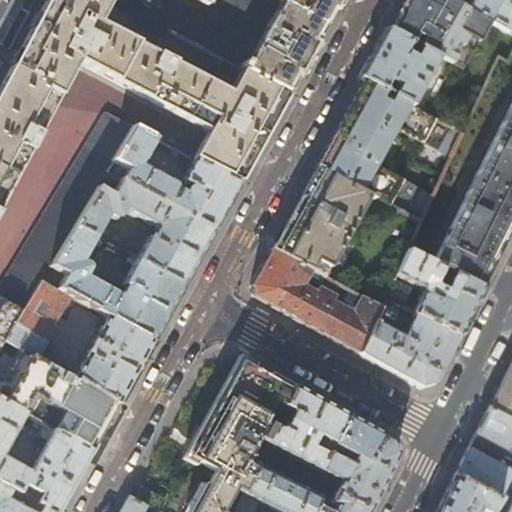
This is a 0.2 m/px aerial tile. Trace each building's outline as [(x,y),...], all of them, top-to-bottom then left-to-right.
[(193,159),(238,184),(259,145),(287,94),(240,68),(228,93),(96,22),(107,0),(45,0),(41,10),(3,81),(0,86),(0,203),(75,60),(206,131),(191,158),(193,159)] [(339,0),(281,0),(246,64),(243,62),(239,68),(240,68),(287,94),(339,0)] [(449,1),(448,0),(408,0),(404,8),(391,31),(391,32),(439,59),(450,65),(439,86),(434,95),(429,105),(424,114),(461,134),(497,56),(504,63),(511,48),(511,35),(509,34),(467,11),(449,1)] [(511,26),(511,0),(473,0),(467,11),(509,34),(511,26)] [(213,9),(193,42),(203,48),(223,14),(213,9)] [(439,59),(391,32),(386,29),(371,57),(359,78),(363,80),(407,104),(412,107),(439,59)] [(212,64),(228,72),(232,64),(217,55),(212,64)] [(360,192),(407,104),(363,80),(363,81),(338,126),(315,168),(360,192)] [(434,95),(439,86),(435,84),(430,93),(434,95)] [(511,225),(511,100),(431,263),(441,268),(452,274),(480,289),(503,244),(511,225)] [(424,114),(429,105),(425,103),(421,112),(424,114)] [(106,174),(133,127),(133,125),(106,111),(0,287),(0,299),(22,312),(41,282),(50,267),(73,229),(97,189),(106,174)] [(155,139),(133,127),(106,174),(119,182),(209,236),(226,206),(238,184),(193,159),(178,186),(140,167),(155,139)] [(388,207),(418,224),(453,148),(424,134),(388,207)] [(360,192),(315,168),(289,215),(271,249),(324,279),(368,197),(360,192)] [(111,197),(97,189),(73,229),(99,243),(103,236),(97,233),(106,217),(112,220),(114,220),(116,219),(118,218),(119,216),(119,215),(122,210),(148,224),(149,225),(151,226),(153,226),(153,225),(155,232),(151,239),(148,237),(138,255),(131,251),(127,258),(181,287),(195,263),(209,236),(119,182),(111,197)] [(96,249),(99,243),(73,229),(50,267),(63,275),(56,290),(63,295),(105,317),(151,342),(163,320),(181,287),(127,258),(124,265),(131,268),(122,285),(125,287),(122,294),(118,296),(84,278),(87,272),(88,272),(88,270),(88,269),(88,267),(87,266),(86,265),(85,264),(81,262),(90,246),(96,249)] [(324,279),(271,249),(261,266),(249,287),(252,297),(320,334),(358,355),(378,310),(324,279)] [(436,279),(441,268),(431,263),(406,250),(382,300),(456,337),(465,319),(480,289),(452,274),(443,291),(439,288),(442,283),(436,279)] [(56,290),(41,282),(22,312),(3,343),(29,357),(36,360),(53,329),(44,325),(63,295),(56,290)] [(0,348),(3,343),(22,312),(0,299),(0,348)] [(382,300),(378,310),(358,355),(394,375),(418,388),(433,384),(441,367),(456,337),(382,300)] [(131,379),(151,342),(105,317),(71,380),(117,405),(131,379)] [(3,403),(24,415),(30,403),(73,426),(67,439),(91,452),(117,405),(71,380),(36,360),(29,357),(3,403)] [(511,357),(502,377),(487,408),(511,420),(511,357)] [(272,429),(282,408),(292,387),(275,377),(255,366),(253,371),(240,363),(165,500),(140,487),(132,500),(153,511),(230,511),(233,507),(251,471),(264,444),(272,429)] [(292,387),(282,408),(291,414),(281,433),(272,429),(264,444),(319,470),(326,456),(310,447),(316,436),(332,445),(347,417),(323,404),(292,387)] [(1,456),(24,415),(3,403),(0,401),(0,483),(20,495),(34,503),(50,511),(57,511),(71,487),(91,452),(67,439),(44,426),(41,432),(43,437),(48,440),(30,473),(1,456)] [(511,420),(487,408),(480,422),(474,434),(511,454),(511,468),(499,493),(500,493),(496,501),(498,501),(507,507),(511,509),(511,420)] [(347,417),(332,445),(331,446),(343,452),(339,461),(335,459),(337,454),(329,450),(326,456),(319,470),(341,480),(333,495),(367,511),(368,511),(383,483),(396,456),(392,442),(378,434),(347,417)] [(511,468),(511,454),(474,434),(458,465),(452,476),(496,501),(500,493),(499,493),(511,468)] [(251,471),(233,507),(242,511),(251,511),(256,503),(273,511),(367,511),(333,495),(326,508),(331,511),(330,511),(321,511),(315,509),(319,500),(256,470),(254,473),(251,471)] [(496,501),(452,476),(434,511),(491,511),(498,501),(496,501)] [(15,506),(20,495),(0,483),(0,511),(50,511),(34,503),(31,510),(27,507),(25,511),(15,506)] [(153,511),(132,500),(128,498),(119,511),(153,511)]
